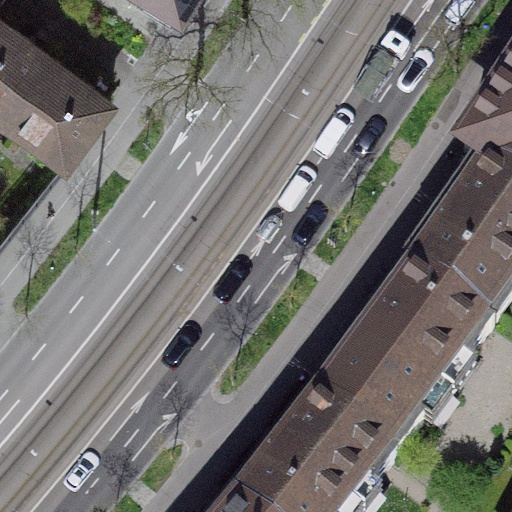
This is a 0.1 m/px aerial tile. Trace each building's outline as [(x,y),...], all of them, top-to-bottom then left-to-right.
[(0,16),(0,112),(6,117),(52,55),(23,34),(0,16)] [(81,77),(52,55),(6,117),(65,161),(111,98),(81,77)] [(511,78),(465,150),(480,160),(511,181),(511,78)] [(442,215),(405,269),(493,330),(495,326),(511,300),(511,181),(480,160),(442,215)] [(359,331),(313,393),(398,458),(424,422),(421,420),(463,363),(466,365),(490,333),(493,330),(405,269),(359,331)] [(272,445),(231,498),(248,511),(350,511),(368,489),(371,492),(398,458),(313,393),(272,445)] [(219,511),(248,511),(231,498),(219,511)]
